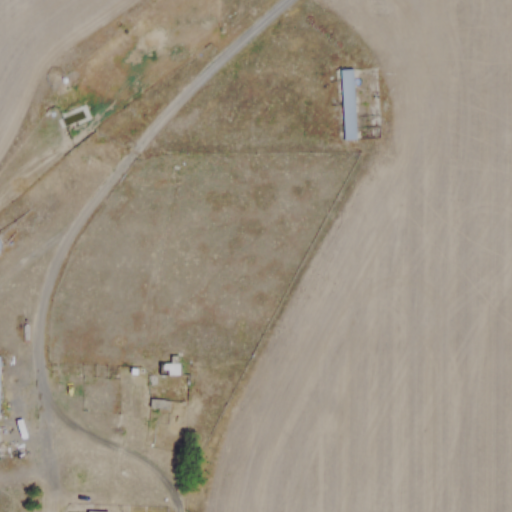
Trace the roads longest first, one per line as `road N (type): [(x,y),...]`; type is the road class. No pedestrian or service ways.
road 1 (residential): [(176,508),(163,476),(83,432),(40,396),(33,356),(42,295),(69,233),(204,72),(290,0)]
road 2 (residential): [(40,396),(37,453),(28,468),(0,479),(31,249),(69,233)]
